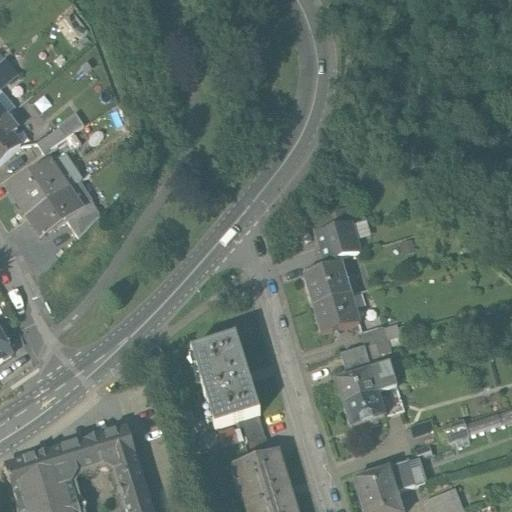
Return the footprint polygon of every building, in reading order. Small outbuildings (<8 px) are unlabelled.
[(72,18),(64,25),(79,44),(88,37),(72,18)] [(5,66),(0,70),(0,84),(12,75),(5,66)] [(0,126),(8,120),(0,110),(0,126)] [(62,130),(36,146),(38,148),(44,158),(73,138),(87,130),(79,116),(61,128),(62,130)] [(8,120),(0,126),(0,167),(22,149),(38,148),(36,146),(22,131),(19,133),(8,120)] [(73,138),(44,158),(49,164),(53,168),(81,149),(73,138)] [(49,164),(6,196),(25,222),(70,194),(53,168),(49,164)] [(70,194),(25,222),(40,244),(68,225),(94,204),(82,186),(70,194)] [(94,204),(68,225),(78,242),(103,217),(94,204)] [(350,224),(316,234),(325,262),(358,253),(350,224)] [(341,265),(303,277),(313,308),(348,298),(344,284),(347,284),(341,265)] [(348,298),(313,308),(322,337),(359,326),(355,311),(352,311),(348,298)] [(0,365),(2,364),(2,363),(13,357),(8,347),(14,344),(5,328),(0,331),(0,365)] [(384,328),(361,334),(365,349),(388,342),(384,328)] [(235,339),(191,352),(214,429),(237,422),(257,416),(258,415),(235,339)] [(156,346),(145,355),(152,364),(164,355),(156,346)] [(363,350),(340,357),(344,370),(367,363),(363,350)] [(390,366),(334,383),(342,408),(397,391),(390,366)] [(397,391),(342,408),(349,430),(404,413),(397,391)] [(257,416),(237,422),(243,442),(263,435),(257,416)] [(463,422),(443,428),(447,442),(468,436),(463,422)] [(150,511),(126,433),(103,439),(111,465),(125,511),(150,511)] [(263,435),(243,442),(249,462),(269,456),(263,435)] [(103,439),(5,468),(18,511),(78,511),(68,478),(111,465),(103,439)] [(249,462),(233,467),(247,511),(295,511),(277,454),(269,456),(249,462)] [(407,465),(388,471),(396,495),(414,489),(407,465)] [(388,471),(354,482),(361,505),(396,495),(388,471)] [(463,511),(455,490),(424,503),(427,511),(463,511)] [(401,511),(396,495),(361,505),(363,511),(401,511)]
